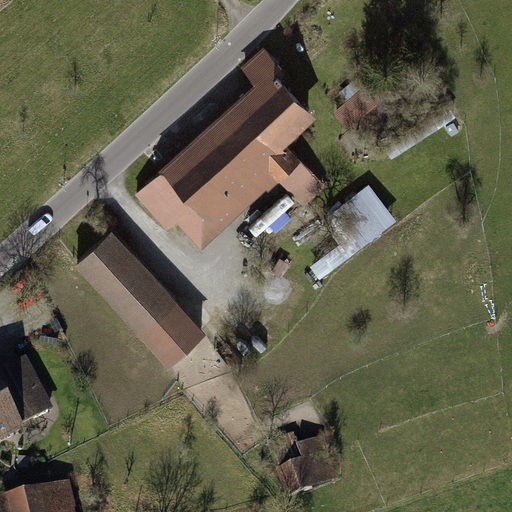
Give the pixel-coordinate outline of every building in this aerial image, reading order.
[(286,150),(318,121),(256,53),(236,71),(254,90),(139,194),(197,258),(299,165),(286,150)] [(302,246),(324,275),(401,217),(379,188),(302,246)] [(176,360),(212,326),(118,228),(83,261),(176,360)] [(0,436),(51,410),(25,361),(0,374),(0,436)] [(284,466),(291,495),(340,483),(329,439),(301,446),(305,461),(284,466)] [(68,511),(63,491),(3,506),(4,511),(68,511)]
